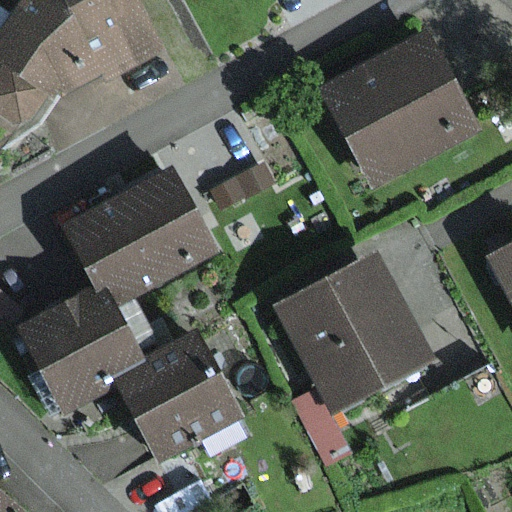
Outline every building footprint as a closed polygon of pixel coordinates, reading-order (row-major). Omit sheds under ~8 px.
[(133,76),(178,53),(150,0),(44,0),(8,57),(69,111),(133,76)] [(441,45),(326,105),(372,193),(487,133),(441,45)] [(129,313),(235,258),(193,176),(87,231),(129,313)] [(386,254),(274,313),(335,428),(447,369),(386,254)] [(511,264),(498,273),(511,297),(511,264)] [(46,358),(76,416),(169,369),(139,311),(46,358)] [(141,409),(176,474),(266,426),(231,361),(141,409)] [(19,511),(0,494),(0,511),(19,511)]
